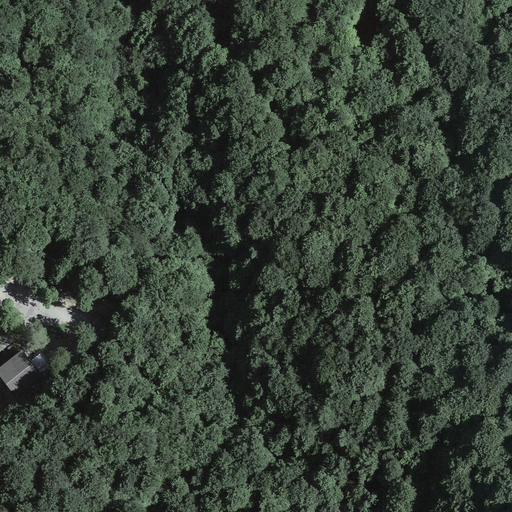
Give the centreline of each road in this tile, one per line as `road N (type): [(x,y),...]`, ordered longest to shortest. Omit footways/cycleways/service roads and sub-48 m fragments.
road 1 (residential): [(9,324),(73,342),(86,355),(80,379),(0,446)]
road 2 (track): [(511,411),(472,421),(441,445),(421,511)]
